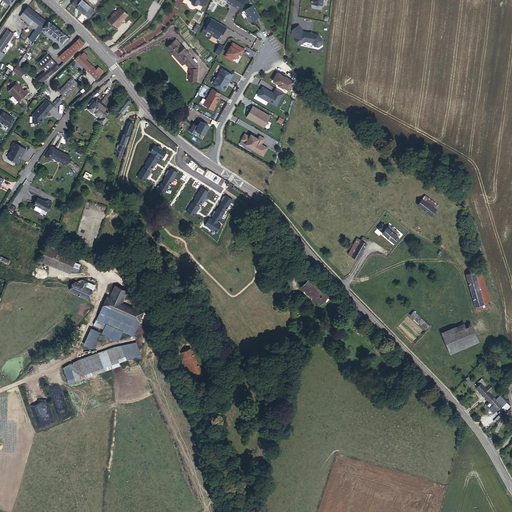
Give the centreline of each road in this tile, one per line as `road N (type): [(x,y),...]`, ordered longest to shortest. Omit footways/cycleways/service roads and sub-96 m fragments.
road 1 (tertiary): [(511,487),(457,408),(269,202),(207,163)]
road 2 (residential): [(115,70),(84,95),(24,176)]
road 3 (residential): [(207,163),(218,129),(267,57)]
